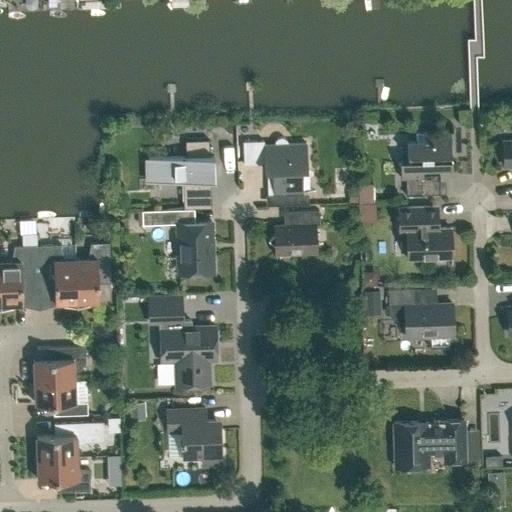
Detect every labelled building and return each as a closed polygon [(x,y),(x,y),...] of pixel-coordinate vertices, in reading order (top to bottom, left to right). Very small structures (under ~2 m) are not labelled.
[(415,141),(407,141),(408,160),(400,160),(400,177),(406,177),(406,194),(406,195),(424,194),(424,193),(421,193),(420,177),(423,176),(422,168),(451,168),(450,130),(431,131),(415,132),(415,141)] [(264,144),(263,140),(243,141),(243,164),(264,163),(264,170),(272,170),(273,193),(315,191),(315,190),(303,191),(302,169),(307,169),(306,142),(288,143),(287,140),(284,137),(280,136),(277,137),(275,140),(274,143),(264,144)] [(185,139),(185,156),(148,157),(149,181),(182,180),(183,208),(211,207),(209,139),(185,139)] [(511,141),(503,141),(504,164),(511,164),(511,141)] [(359,204),(360,221),(371,220),(371,204),(359,204)] [(451,227),(438,227),(437,205),(398,206),(399,231),(406,230),(407,258),(452,257),(451,227)] [(489,205),(489,221),(511,222),(511,205),(489,205)] [(142,224),(168,223),(168,209),(142,210),(142,224)] [(287,224),(274,225),(275,231),(268,239),(275,246),(276,259),(277,259),(277,253),(315,251),(314,224),(319,224),(318,209),(290,210),(290,222),(287,224)] [(178,267),(178,272),(213,271),(213,251),(211,251),(211,242),(212,242),(212,221),(176,222),(178,254),(176,254),(176,267),(178,267)] [(76,258),(75,258),(77,307),(77,306),(95,303),(94,300),(99,300),(98,282),(110,282),(109,242),(90,242),(87,258),(76,258)] [(76,307),(77,307),(75,258),(74,258),(63,259),(62,256),(61,243),(40,244),(42,284),(54,284),(54,302),(59,302),(59,304),(76,307)] [(0,295),(0,310),(1,310),(1,309),(18,305),(18,303),(23,303),(22,285),(34,285),(32,244),(14,245),(11,261),(0,261),(0,295)] [(375,262),(360,262),(361,286),(376,286),(375,262)] [(389,305),(404,304),(405,336),(427,336),(427,345),(430,348),(448,347),(451,344),(452,344),(452,335),(453,335),(451,302),(413,303),(413,288),(388,289),(389,305)] [(161,361),(175,360),(176,384),(210,383),(209,359),(217,359),(215,325),(191,326),(190,320),(182,320),(182,296),(148,297),(149,322),(159,321),(161,361)] [(380,302),(364,302),(364,314),(380,314),(380,302)] [(33,359),(34,381),(74,379),(74,369),(78,369),(85,361),(85,357),(85,345),(51,346),(36,347),(33,359)] [(87,401),(75,401),(74,379),(34,381),(35,403),(53,402),(53,414),(87,413),(87,401)] [(205,407),(167,409),(167,430),(182,430),(182,439),(179,439),(179,443),(182,443),(183,455),(202,454),(202,464),(221,463),(219,419),(205,419),(205,407)] [(427,420),(393,421),(395,465),(428,464),(428,451),(444,451),(444,459),(465,458),(463,419),(443,419),(443,423),(427,423),(427,420)] [(54,434),(36,435),(37,457),(77,456),(76,445),(88,441),(104,440),(104,421),(53,422),(54,434)] [(485,456),(486,465),(501,465),(500,455),(485,456)] [(89,469),(77,467),(77,456),(37,457),(38,479),(55,479),(56,491),(90,490),(89,469)]
